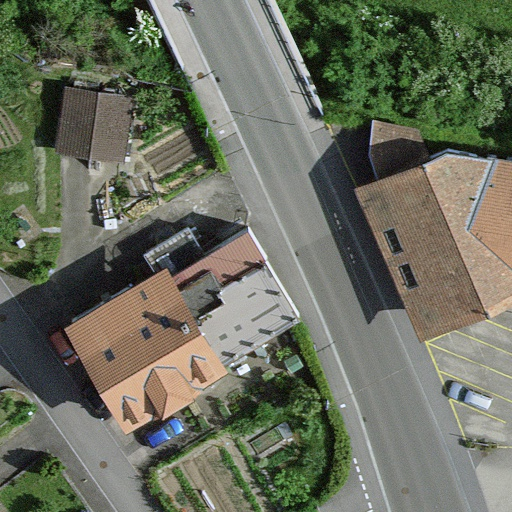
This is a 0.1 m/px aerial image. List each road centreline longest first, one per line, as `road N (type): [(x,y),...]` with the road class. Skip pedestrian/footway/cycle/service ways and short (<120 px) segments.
road 1 (tertiary): [(214,0),(378,359),(425,490)]
road 2 (residential): [(140,511),(0,313)]
